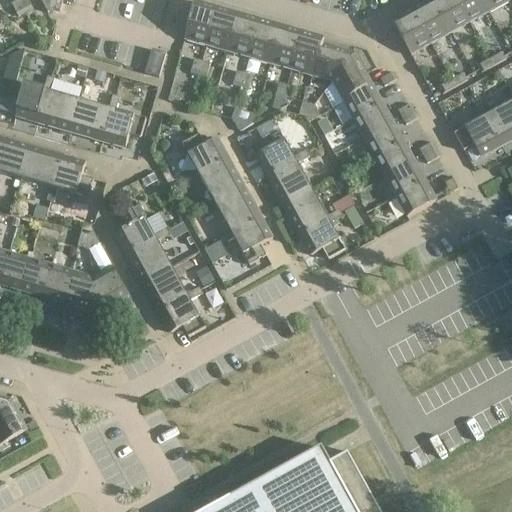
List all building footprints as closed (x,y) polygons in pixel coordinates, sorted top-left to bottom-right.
[(26,0),(19,0),(18,1),(25,14),(32,10),(26,0)] [(53,11),(51,0),(43,0),(41,2),(47,14),(53,11)] [(63,0),(51,0),(53,11),(59,13),(63,0)] [(470,24),(456,0),(434,0),(432,1),(451,34),(470,24)] [(489,13),(482,0),(456,0),(470,24),(477,19),(489,13)] [(509,2),(507,0),(482,0),(489,13),(509,2)] [(25,14),(18,1),(10,5),(18,18),(25,14)] [(451,34),(432,1),(413,12),(432,45),(451,34)] [(195,2),(194,8),(185,40),(207,46),(218,9),(195,2)] [(239,15),(218,9),(207,46),(211,48),(228,52),(239,15)] [(432,45),(413,12),(392,24),(394,27),(411,57),(432,45)] [(260,21),(239,15),(228,52),(249,59),(260,21)] [(282,27),(260,21),(249,59),(271,65),(282,27)] [(304,34),(282,27),(271,65),(292,71),(304,34)] [(325,40),(304,34),(292,71),(314,78),(324,46),(323,46),(325,40)] [(350,54),(324,46),(314,78),(333,83),(355,58),(350,54)] [(166,55),(152,51),(150,57),(145,75),(159,79),(166,55)] [(502,54),(490,61),(493,68),(506,61),(504,58),(502,54)] [(359,61),(355,58),(333,83),(343,102),(371,86),(367,78),(368,77),(359,61)] [(192,73),(199,75),(203,62),(196,60),(192,73)] [(493,68),(490,61),(477,68),(481,75),(493,68)] [(210,64),(203,62),(199,75),(206,77),(210,64)] [(78,67),(75,77),(85,80),(88,70),(78,67)] [(97,72),(95,81),(104,84),(106,75),(97,72)] [(234,85),(241,88),(245,75),(238,72),(234,85)] [(397,81),(393,74),(381,80),(385,88),(397,81)] [(253,77),(245,75),(241,88),(249,90),(253,77)] [(464,75),(451,82),(455,89),(467,82),(464,75)] [(24,121),(37,125),(50,79),(47,78),(43,91),(13,83),(8,102),(19,105),(16,116),(24,119),(24,121)] [(54,80),(50,79),(37,125),(51,128),(51,127),(71,132),(79,102),(50,93),(54,80)] [(455,89),(451,82),(439,89),(441,93),(442,96),(455,89)] [(276,98),(283,100),(287,87),(280,85),(276,98)] [(376,94),(371,86),(343,102),(354,122),(384,106),(377,94),(376,94)] [(294,89),(287,87),(283,100),(290,102),(294,89)] [(108,110),(79,102),(71,132),(90,138),(90,140),(103,144),(116,98),(112,97),(108,110)] [(119,99),(116,98),(103,144),(116,147),(117,145),(126,148),(130,136),(140,139),(145,120),(116,112),(119,99)] [(303,103),(300,110),(298,117),(305,119),(314,106),(303,103)] [(511,103),(489,116),(482,104),(479,106),(502,148),(511,141),(511,103)] [(411,105),(408,107),(398,112),(402,119),(414,113),(411,105)] [(320,117),(314,106),(305,119),(308,124),(315,121),(320,117)] [(391,118),(384,106),(354,122),(365,142),(394,126),(389,118),(391,118)] [(502,148),(479,106),(475,108),(482,120),(454,136),(464,153),(474,147),(480,158),(489,153),(489,155),(502,148)] [(418,120),(414,113),(402,119),(406,126),(418,120)] [(398,133),(394,126),(365,142),(376,161),(406,144),(399,132),(398,133)] [(257,162),(264,174),(294,159),(278,131),(262,140),(266,147),(255,153),(260,161),(257,162)] [(205,147),(199,137),(184,145),(198,172),(186,179),(187,183),(229,160),(222,148),(220,149),(216,141),(205,147)] [(12,142),(0,138),(0,173),(22,180),(31,147),(12,142)] [(262,140),(252,146),(255,153),(266,147),(262,140)] [(412,156),(406,144),(376,161),(386,180),(415,164),(411,157),(412,156)] [(432,144),(429,145),(420,151),(424,158),(436,151),(432,144)] [(64,157),(31,147),(22,180),(50,188),(47,202),(51,203),(64,157)] [(473,150),(465,154),(470,162),(478,158),(473,150)] [(440,158),(436,151),(424,158),(428,165),(440,158)] [(306,152),(294,159),(264,174),(270,186),(272,185),(283,204),(311,189),(298,165),(310,159),(306,152)] [(86,163),(64,157),(51,203),(55,204),(58,191),(88,199),(93,181),(82,178),(86,163)] [(236,172),(229,160),(187,183),(189,186),(202,179),(216,206),(244,191),(235,173),(236,172)] [(419,171),(415,164),(386,180),(397,199),(427,182),(420,170),(419,171)] [(153,174),(140,182),(144,188),(157,181),(153,174)] [(458,191),(451,178),(444,182),(450,195),(458,191)] [(434,194),(427,182),(397,199),(408,218),(437,202),(433,195),(434,194)] [(322,209),(311,189),(283,204),(286,209),(294,224),(292,225),(299,237),(341,214),(339,211),(335,213),(327,218),(322,209)] [(254,208),(244,191),(216,206),(218,209),(231,233),(218,239),(220,243),(262,220),(255,207),(254,208)] [(350,198),(331,208),(335,213),(339,211),(341,214),(355,207),(350,198)] [(355,208),(345,214),(354,230),(364,225),(355,208)] [(139,209),(121,218),(127,229),(115,235),(127,256),(168,233),(167,229),(154,236),(139,209)] [(343,218),(341,214),(299,237),(306,250),(307,249),(312,257),(323,251),(329,261),(346,252),(331,224),(343,218)] [(273,240),(262,220),(220,243),(222,246),(234,239),(250,267),(266,257),(261,247),(273,240)] [(93,233),(87,236),(89,252),(100,245),(93,233)] [(170,236),(168,233),(127,256),(143,286),(172,269),(158,243),(170,236)] [(87,236),(81,234),(77,248),(89,252),(87,236)] [(10,254),(0,251),(0,286),(0,287),(10,254)] [(31,260),(10,254),(0,287),(14,291),(14,289),(22,291),(31,260)] [(52,266),(31,260),(22,291),(30,293),(29,295),(43,299),(52,266)] [(75,273),(52,266),(43,299),(56,303),(57,301),(66,303),(75,273)] [(129,297),(112,267),(93,278),(97,312),(102,312),(129,297)] [(187,296),(172,269),(143,286),(153,303),(159,315),(201,292),(199,289),(187,296)] [(207,270),(197,275),(205,289),(214,284),(207,270)] [(93,278),(75,273),(66,303),(75,306),(74,308),(92,313),(97,312),(93,278)] [(203,296),(201,292),(159,315),(170,335),(182,329),(189,339),(205,329),(191,302),(203,296)] [(11,300),(8,309),(7,314),(15,316),(19,302),(11,300)] [(27,305),(19,302),(15,316),(23,318),(27,305)] [(45,317),(45,320),(43,324),(57,328),(59,321),(45,317)] [(12,406),(8,402),(0,411),(0,446),(26,431),(12,406)] [(263,483),(209,511),(380,511),(347,453),(329,463),(322,450),(263,483)]
